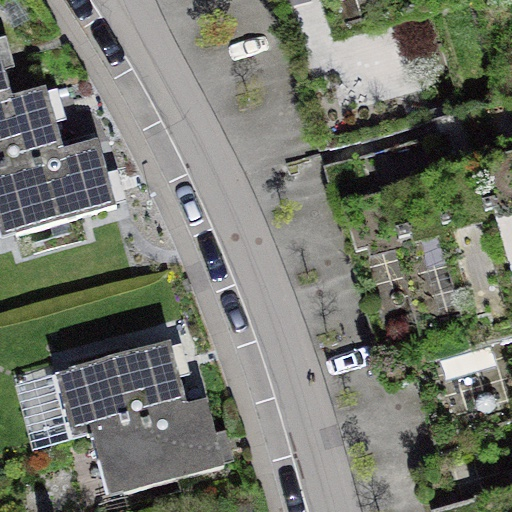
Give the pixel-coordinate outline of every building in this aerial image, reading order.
[(331,0),(340,30),(444,0),(331,0)] [(0,104),(13,101),(0,57),(0,104)] [(13,101),(0,104),(0,172),(65,153),(46,91),(13,101)] [(65,153),(0,172),(0,181),(17,238),(116,209),(97,144),(65,153)] [(511,154),(475,166),(495,230),(511,224),(511,154)] [(475,166),(389,192),(406,245),(437,236),(474,354),(511,342),(511,224),(495,230),(475,166)] [(389,192),(345,206),(361,258),(372,255),(376,267),(400,259),(433,367),(474,354),(437,236),(406,245),(389,192)] [(107,433),(187,410),(169,345),(69,374),(88,438),(107,433)] [(187,410),(107,433),(125,496),(224,468),(206,404),(187,410)] [(511,511),(511,488),(478,499),(481,511),(511,511)] [(481,511),(478,499),(433,511),(481,511)]
